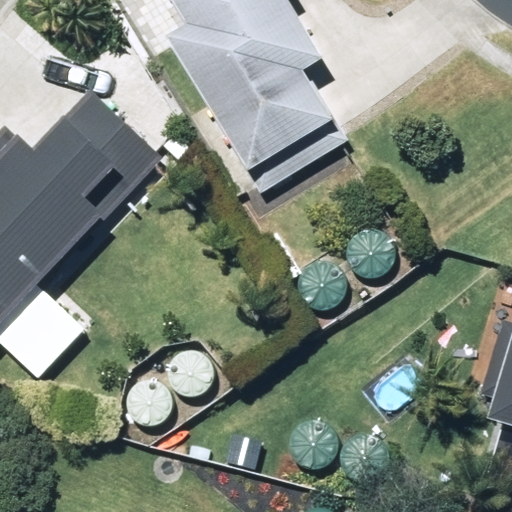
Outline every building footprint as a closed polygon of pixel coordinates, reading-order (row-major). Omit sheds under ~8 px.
[(151,0),(176,39),(169,44),(263,194),(349,141),(318,91),(337,79),(298,17),(308,10),(302,0),(151,0)] [(0,137),(0,334),(164,162),(94,96),(36,156),(8,129),(0,137)] [(391,241),(368,233),(352,254),(354,278),(370,286),(388,286),(399,273),(401,255),(391,241)] [(339,271),(321,264),(307,272),(304,286),(306,303),(322,320),(338,319),(354,300),(348,282),(339,271)] [(445,311),(414,279),(363,328),(394,360),(445,311)] [(511,331),(489,407),(499,410),(475,491),(511,502),(511,331)] [(208,361),(189,358),(172,366),(170,384),(179,401),(194,405),(211,402),(217,384),(218,371),(208,361)] [(168,390),(149,384),(133,395),(132,416),(142,435),(163,435),(179,421),(175,400),(168,390)]
